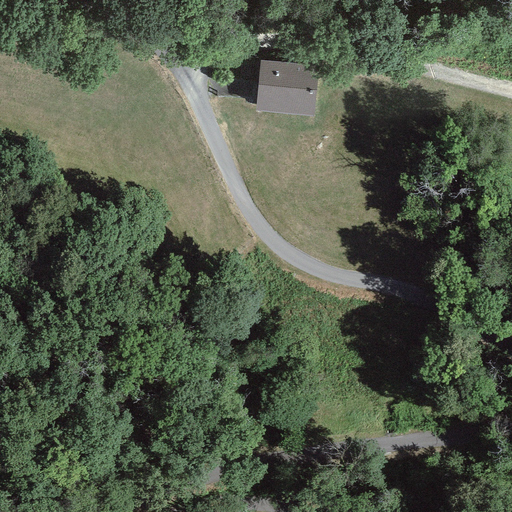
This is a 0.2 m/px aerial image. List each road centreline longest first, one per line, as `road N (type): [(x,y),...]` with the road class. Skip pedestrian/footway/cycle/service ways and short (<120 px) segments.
road 1 (unclassified): [(511,348),(426,298),(341,279),(286,251),(242,202),(184,70)]
road 2 (unclassified): [(107,511),(226,471),(309,454),(511,431)]
road 3 (unclassified): [(184,70),(228,48),(278,41),(375,54),(511,90)]
road 4 (unclassified): [(184,70),(161,41),(85,0)]
